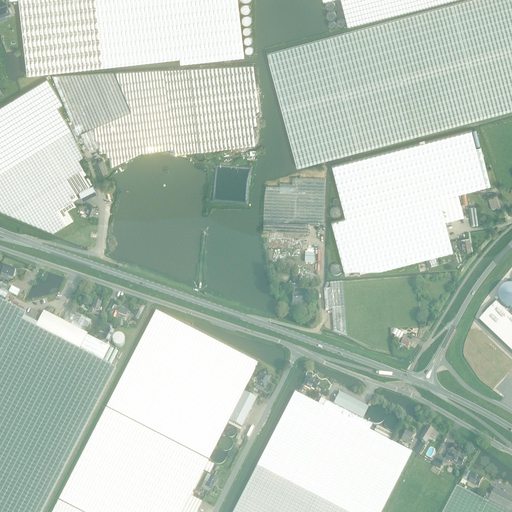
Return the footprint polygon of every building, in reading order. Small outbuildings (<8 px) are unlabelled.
[(18,0),(27,75),(179,58),(180,63),(244,56),(237,0),(18,0)] [(511,0),(468,0),(330,37),(267,54),(297,167),(358,151),(511,110),(511,0)] [(322,0),(323,2),(329,0),(341,0),(348,27),(454,0),(322,0)] [(345,25),(342,5),(339,6),(339,1),(327,2),(328,10),(329,10),(331,27),(334,27),(334,26),(345,25)] [(0,5),(0,16),(5,14),(5,15),(13,12),(10,6),(8,7),(7,4),(0,7),(0,5)] [(89,129),(97,147),(98,147),(99,153),(105,152),(106,157),(109,156),(110,167),(141,152),(173,149),(174,155),(256,144),(254,124),(258,124),(256,110),(260,110),(254,65),(212,67),(124,72),(115,73),(131,111),(129,112),(113,73),(52,76),(63,104),(76,134),(89,129)] [(53,233),(65,225),(55,210),(64,205),(64,206),(72,201),(69,195),(74,192),(66,180),(83,169),(78,160),(82,158),(71,131),(63,117),(57,108),(62,104),(46,79),(44,81),(19,96),(0,107),(0,212),(26,223),(53,233)] [(87,151),(97,147),(89,129),(76,134),(79,142),(83,141),(87,151)] [(472,130),(476,147),(480,146),(476,129),(472,130)] [(452,252),(444,221),(439,198),(457,194),(490,185),(480,146),(475,147),(471,130),(465,131),(368,157),(345,163),(331,166),(345,218),(331,222),(344,274),(358,271),(359,275),(452,252)] [(99,175),(107,171),(102,160),(94,164),(99,175)] [(78,192),(90,186),(83,175),(86,174),(83,169),(66,180),(74,192),(69,195),(72,201),(78,198),(76,193),(78,192)] [(292,178),(292,184),(279,184),(279,186),(266,186),(264,195),(263,231),(265,232),(268,231),(282,232),(308,233),(308,224),(323,224),(324,198),(325,179),(292,178)] [(93,185),(90,186),(78,192),(83,201),(97,193),(93,185)] [(463,216),(457,194),(439,198),(444,221),(463,216)] [(501,205),(496,194),(488,197),(491,208),(496,206),(497,208),(499,207),(500,206),(501,205)] [(76,206),(72,201),(64,206),(64,205),(55,210),(65,225),(73,220),(67,210),(72,207),(76,206)] [(89,205),(88,207),(81,205),(80,209),(86,212),(86,213),(92,215),(95,207),(89,205)] [(329,213),(330,215),(331,217),(333,219),(336,219),(338,218),(340,217),(341,215),(342,213),(341,210),(340,209),(338,207),(335,207),(333,207),(331,209),(330,211),(329,213)] [(476,207),(469,208),(471,226),(478,225),(476,207)] [(462,251),(471,250),(469,239),(461,240),(462,251)] [(305,254),(305,262),(314,262),(314,254),(305,254)] [(435,256),(428,258),(431,268),(437,266),(435,256)] [(342,270),(342,269),(341,267),(341,266),(340,265),(339,264),(337,264),(336,263),(335,263),(334,263),(332,264),(331,264),(330,265),(329,266),(329,267),(328,269),(328,270),(328,272),(329,273),(329,274),(330,275),(331,276),(332,276),(334,277),(335,277),(336,277),(338,276),(339,276),(340,275),(341,274),(341,273),(342,272),(342,270)] [(13,277),(16,270),(11,268),(4,265),(1,273),(13,277)] [(0,295),(4,298),(10,287),(1,282),(0,283),(0,295)] [(345,335),(346,336),(342,282),(330,283),(330,289),(323,290),(325,310),(332,310),(332,314),(333,331),(345,335)] [(11,287),(8,293),(16,297),(20,291),(11,287)] [(293,303),(305,303),(305,294),(293,294),(293,303)] [(33,321),(28,319),(24,317),(26,313),(0,299),(0,511),(41,511),(116,368),(102,361),(109,347),(84,334),(77,349),(35,327),(37,324),(33,321)] [(495,301),(493,299),(484,309),(486,311),(495,301)] [(93,305),(92,305),(89,313),(92,314),(93,310),(97,311),(98,310),(99,310),(100,307),(98,307),(100,303),(94,301),(93,305)] [(511,318),(496,303),(479,320),(511,351),(511,318)] [(138,320),(145,307),(142,306),(135,319),(138,320)] [(118,314),(119,314),(117,319),(124,322),(126,317),(128,311),(120,308),(118,314)] [(69,310),(63,321),(85,332),(91,321),(69,310)] [(209,460),(229,421),(244,392),(258,364),(216,342),(187,327),(155,311),(129,363),(106,407),(131,420),(209,460)] [(32,312),(28,319),(33,321),(37,324),(41,317),(32,312)] [(44,312),(41,317),(37,324),(35,327),(77,349),(84,334),(85,333),(53,316),(44,312)] [(391,334),(392,334),(395,336),(393,338),(399,342),(398,344),(407,349),(408,348),(409,346),(410,343),(401,338),(403,334),(395,329),(394,329),(390,329),(391,334)] [(110,331),(106,340),(110,342),(115,333),(110,331)] [(124,347),(124,335),(113,336),(114,347),(124,347)] [(264,389),(271,376),(261,371),(258,377),(260,378),(255,388),(262,391),(263,388),(264,389)] [(315,389),(319,383),(307,377),(303,385),(310,389),(311,387),(315,389)] [(256,399),(244,392),(229,421),(241,427),(245,420),(249,413),(256,399)] [(280,420),(233,511),(381,511),(406,464),(412,452),(411,451),(407,449),(401,446),(398,444),(369,430),(372,424),(368,422),(364,420),(362,419),(333,404),(324,400),(321,398),(318,404),(295,392),(280,420)] [(339,393),(333,404),(362,419),(368,407),(339,393)] [(383,414),(383,413),(383,411),(382,410),(381,409),(380,408),(379,407),(377,407),(376,407),(375,407),(373,408),(372,408),(371,409),(370,410),(369,411),(369,413),(369,414),(369,416),(370,417),(370,418),(371,420),(372,420),(374,421),(375,421),(376,421),(377,421),(379,421),(380,420),(381,420),(382,418),(383,417),(383,416),(383,414)] [(182,511),(190,497),(208,461),(105,408),(58,500),(81,511),(182,511)] [(398,421),(398,420),(398,419),(397,417),(396,416),(395,415),(394,414),(393,414),(392,414),(390,414),(389,414),(387,415),(386,416),(385,417),(384,418),(384,420),(384,421),(384,422),(384,424),(385,426),(387,427),(388,428),(390,428),(392,428),(393,428),(395,427),(396,426),(397,425),(398,424),(398,423),(398,421)] [(418,440),(422,442),(415,453),(419,455),(432,434),(436,436),(438,433),(426,426),(418,440)] [(408,444),(413,434),(406,431),(401,440),(408,444)] [(231,445),(231,443),(230,442),(230,441),(228,439),(226,439),(225,439),(223,439),(221,440),(221,441),(220,442),(220,443),(219,444),(220,446),(220,447),(220,448),(221,449),(222,449),(223,450),(225,451),(226,451),(228,450),(229,449),(230,448),(231,447),(231,446),(231,445)] [(225,457),(225,455),(224,454),(224,453),(223,452),(222,452),(220,451),(219,451),(217,452),(216,452),(215,453),(214,454),(214,455),(214,456),(213,457),(214,459),(214,460),(215,461),(216,462),(218,463),(219,463),(220,463),(222,463),(223,462),(224,461),(225,460),(225,457)] [(461,466),(466,457),(461,454),(460,456),(454,452),(452,455),(448,453),(444,460),(448,463),(450,460),(461,466)] [(208,462),(204,471),(209,474),(214,465),(208,462)] [(478,486),(483,478),(478,475),(478,476),(471,472),(467,480),(478,486)] [(207,474),(204,481),(207,483),(204,490),(209,492),(211,489),(212,490),(217,479),(211,476),(207,474)] [(509,511),(484,499),(456,485),(441,511),(509,511)] [(487,494),(484,499),(509,511),(511,511),(511,497),(495,488),(491,496),(487,494)] [(190,497),(182,511),(196,511),(200,506),(202,503),(200,502),(190,497)] [(79,511),(58,501),(52,511),(79,511)]
